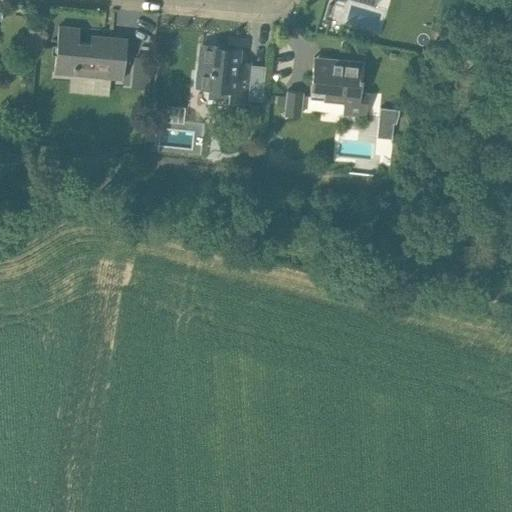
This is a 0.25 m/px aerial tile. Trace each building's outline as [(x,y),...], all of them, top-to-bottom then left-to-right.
[(58,25),(56,45),(54,72),(123,79),(126,42),(90,39),(90,42),(78,41),(80,28),(58,25)] [(202,45),(200,64),(197,87),(209,88),(207,102),(227,104),(227,101),(245,103),(249,63),(238,62),(239,51),(227,50),(227,51),(216,50),(216,46),(202,45)] [(368,91),(360,90),(363,62),(329,58),(329,59),(331,59),(331,64),(313,62),(309,97),(344,101),(343,113),(366,116),(368,91)] [(288,91),(285,114),(298,115),(301,93),(288,91)] [(379,108),(378,121),(395,122),(399,109),(379,108)]
